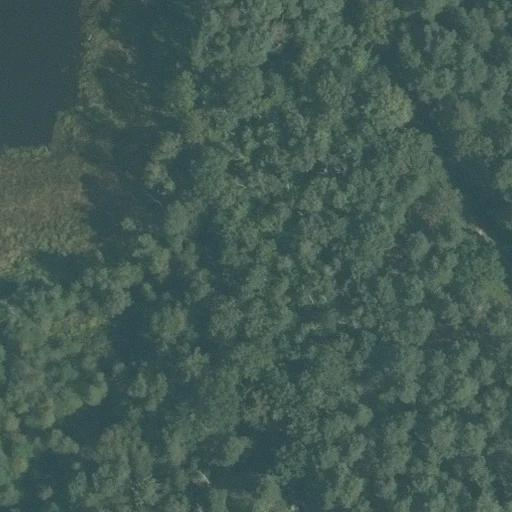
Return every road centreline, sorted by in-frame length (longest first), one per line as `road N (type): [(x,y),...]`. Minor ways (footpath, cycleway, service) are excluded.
road 1 (track): [(295,511),(175,85),(366,40)]
road 2 (track): [(511,4),(366,40)]
